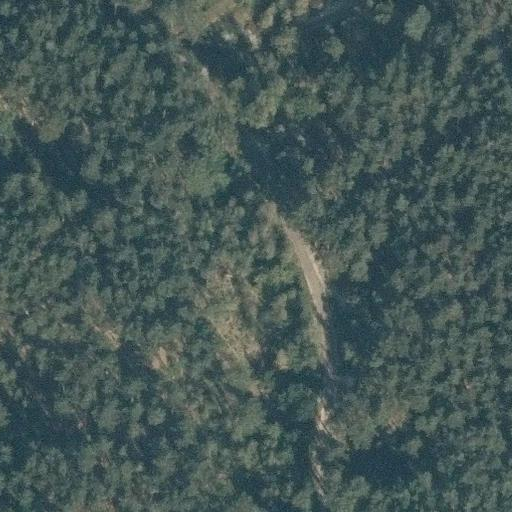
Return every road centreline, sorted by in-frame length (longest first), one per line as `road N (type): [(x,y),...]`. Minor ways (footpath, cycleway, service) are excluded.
road 1 (unknown): [(334,511),(333,337),(259,143),(222,97),(219,79),(250,42),(352,0)]
road 2 (track): [(511,117),(481,0)]
